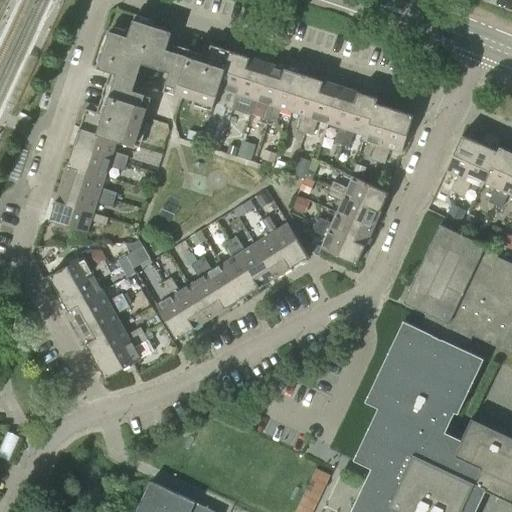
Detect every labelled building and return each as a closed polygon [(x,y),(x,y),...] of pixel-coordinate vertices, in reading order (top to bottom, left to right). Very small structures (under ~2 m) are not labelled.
[(159,70),(165,50),(171,32),(132,20),(127,37),(109,31),(97,68),(115,74),(136,80),(141,64),(159,70)] [(219,88),(231,51),(211,45),(212,42),(206,40),(201,55),(206,57),(205,62),(165,50),(159,70),(169,73),(165,85),(176,89),(175,93),(213,105),(219,88)] [(232,109),(249,57),(231,51),(219,88),(230,92),(225,107),(232,109)] [(255,100),(267,63),(249,57),(232,109),(239,112),(244,96),(255,100)] [(268,121),(285,69),(267,63),(255,100),(266,103),(261,119),(268,121)] [(292,111),(304,75),(285,69),(268,121),(276,123),(281,108),(292,111)] [(132,91),(136,80),(115,74),(102,114),(98,112),(99,107),(84,102),(82,108),(85,109),(79,129),(116,141),(133,146),(145,108),(141,106),(144,95),(132,91)] [(305,132),(322,80),(304,75),(292,111),(303,115),(298,130),(305,132)] [(328,123),(340,86),(322,80),(305,132),(312,135),(317,119),(328,123)] [(342,144),(359,92),(340,86),(328,123),(340,127),(335,142),(342,144)] [(375,103),(376,103),(377,98),(359,92),(342,144),(349,147),(353,131),(365,135),(375,103)] [(377,161),(394,109),(376,103),(375,103),(365,135),(363,140),(375,143),(370,159),(377,161)] [(413,115),(394,109),(377,161),(384,163),(389,148),(402,152),(413,115)] [(113,152),(116,141),(79,129),(73,147),(126,164),(128,157),(113,152)] [(457,193),(480,143),(461,135),(445,170),(457,175),(450,190),(457,193)] [(497,151),(480,143),(457,193),(464,197),(471,182),(482,187),(484,182),(484,181),(498,151),(497,151)] [(484,182),(495,186),(488,201),(495,204),(511,166),(511,151),(499,146),(497,151),(498,151),(484,181),(484,182)] [(126,164),(73,147),(67,165),(104,177),(108,166),(123,171),(126,164)] [(101,189),(104,177),(67,165),(61,184),(114,200),(116,193),(101,189)] [(511,194),(511,166),(495,204),(501,207),(508,192),(511,194)] [(333,182),(330,188),(380,210),(388,192),(352,176),(347,188),(333,182)] [(114,200),(61,184),(55,202),(93,214),(96,203),(112,207),(114,200)] [(372,228),(380,210),(330,188),(327,195),(341,202),(337,212),(372,228)] [(108,219),(93,214),(55,202),(49,221),(86,233),(90,221),(105,226),(108,219)] [(364,246),(372,228),(337,212),(332,224),(317,217),(314,224),(364,246)] [(263,220),(269,229),(292,267),(309,256),(288,223),(277,230),(269,217),(263,220)] [(356,264),(364,246),(314,224),(311,230),(326,236),(321,249),(356,264)] [(499,252),(440,224),(403,302),(426,313),(419,328),(404,321),(366,402),(379,408),(354,460),(372,468),(351,511),(476,511),(486,490),(511,502),(511,436),(511,437),(471,418),(461,439),(445,432),(455,412),(458,414),(484,359),(466,350),(473,335),(511,353),(511,263),(497,256),(499,252)] [(292,267),(269,229),(262,233),(265,238),(255,244),(276,277),(292,267)] [(511,237),(503,233),(499,242),(511,248),(511,237)] [(276,277),(255,244),(245,250),(237,237),(230,241),(259,288),(276,277)] [(128,243),(132,253),(121,256),(125,270),(151,262),(143,238),(128,243)] [(259,288),(230,241),(224,245),(232,258),(222,264),(243,297),(259,288)] [(59,293),(107,266),(104,260),(90,268),(84,257),(49,276),(59,293)] [(243,297),(222,264),(212,270),(204,257),(198,261),(227,308),(243,297)] [(227,308),(198,261),(192,265),(200,278),(190,284),(211,318),(227,308)] [(68,310),(103,291),(97,281),(111,273),(107,266),(59,293),(68,310)] [(211,318),(190,284),(180,291),(172,278),(165,282),(194,328),(211,318)] [(194,328),(165,282),(159,286),(167,299),(156,306),(177,339),(194,328)] [(78,327),(126,300),(123,294),(109,302),(103,291),(68,310),(78,327)] [(87,345),(122,326),(116,315),(130,307),(126,300),(78,327),(87,345)] [(96,361),(145,334),(142,327),(127,335),(122,326),(87,345),(96,361)] [(149,340),(145,334),(96,361),(106,379),(141,359),(134,348),(149,340)] [(312,511),(331,475),(316,468),(295,511),(312,511)] [(216,511),(148,479),(132,511),(216,511)]
